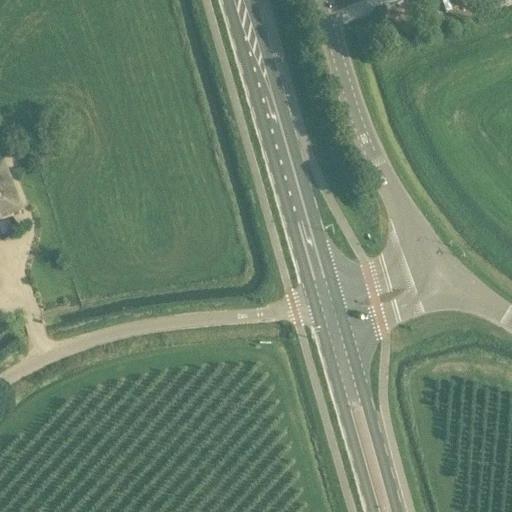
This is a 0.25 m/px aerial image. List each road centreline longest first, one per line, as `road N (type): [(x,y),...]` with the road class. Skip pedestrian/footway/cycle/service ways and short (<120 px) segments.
road 1 (unclassified): [(0,383),(78,343),(158,324),(327,305)]
road 2 (primary): [(327,305),(238,0)]
road 3 (tertiary): [(435,269),(362,140),(321,0)]
road 4 (primary): [(383,511),(327,305)]
